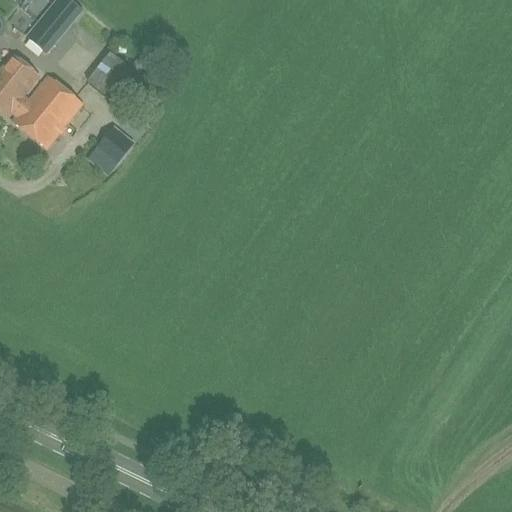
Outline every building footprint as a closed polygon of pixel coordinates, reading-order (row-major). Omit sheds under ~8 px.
[(46,55),(73,22),(54,7),(27,39),(46,55)] [(82,80),(100,60),(83,46),(65,66),(82,80)] [(142,80),(111,55),(88,84),(119,109),(142,80)] [(12,114),(17,118),(30,103),(24,98),(40,78),(15,58),(0,75),(0,112),(7,119),(12,114)] [(50,79),(30,103),(17,118),(13,124),(47,152),(84,108),(50,79)] [(120,134),(101,151),(116,168),(135,151),(120,134)]
